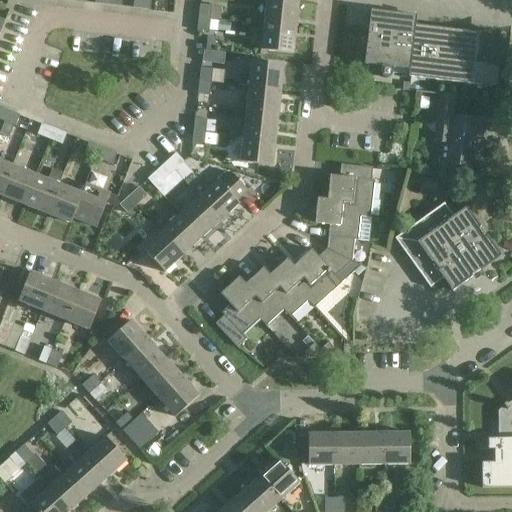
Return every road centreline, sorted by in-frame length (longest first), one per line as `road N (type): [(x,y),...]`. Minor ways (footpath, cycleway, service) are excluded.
road 1 (residential): [(167,315),(301,189),(326,0)]
road 2 (residential): [(187,32),(185,91),(128,149),(18,106),(14,95),(44,15)]
road 3 (residential): [(257,407),(250,424),(171,499),(129,497),(114,511)]
road 4 (residential): [(257,407),(326,401),(350,383),(440,383)]
road 5 (residential): [(0,229),(167,315)]
road 6 (residential): [(44,15),(187,32)]
road 7 (residential): [(167,315),(231,390),(257,407)]
road 8 (residential): [(445,500),(453,478),(451,406),(440,383)]
